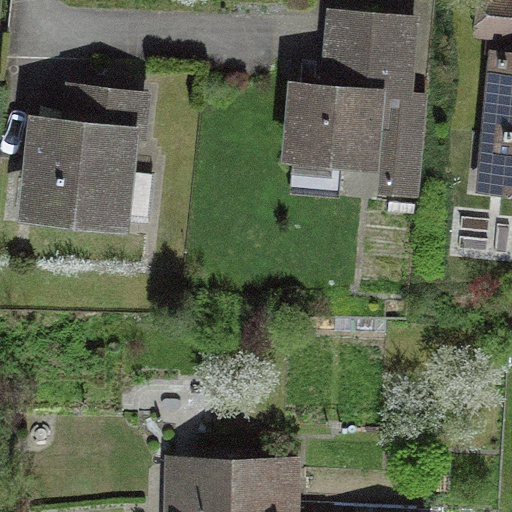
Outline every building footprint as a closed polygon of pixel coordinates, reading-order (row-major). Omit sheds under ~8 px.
[(511,0),(476,0),(473,35),(511,38),(511,0)] [(406,53),(409,22),(409,19),(328,12),(325,47),(339,48),(338,66),(323,65),(321,90),(293,88),(287,156),(366,163),(370,124),(380,125),(386,52),(406,53)] [(511,191),(511,58),(493,57),(481,188),(511,191)] [(140,97),(88,90),(83,130),(34,125),(24,212),(114,222),(124,137),(136,138),(140,97)] [(388,189),(413,192),(421,100),(397,98),(393,138),(383,142),(382,156),(388,161),(386,176),(389,181),(388,189)] [(260,511),(261,462),(190,461),(189,504),(167,504),(167,511),(260,511)]
